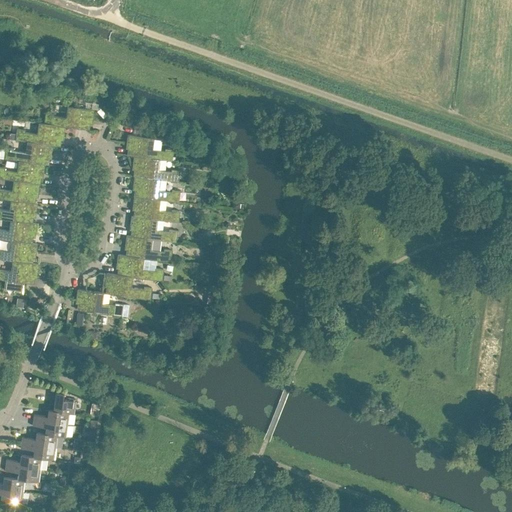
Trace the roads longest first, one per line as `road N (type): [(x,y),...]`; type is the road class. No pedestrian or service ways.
road 1 (unclassified): [(107,20),(511,162)]
road 2 (residential): [(0,428),(69,273)]
road 3 (residential): [(69,273),(102,256),(115,169),(100,147)]
road 4 (residential): [(100,147),(73,159),(59,252),(69,273)]
